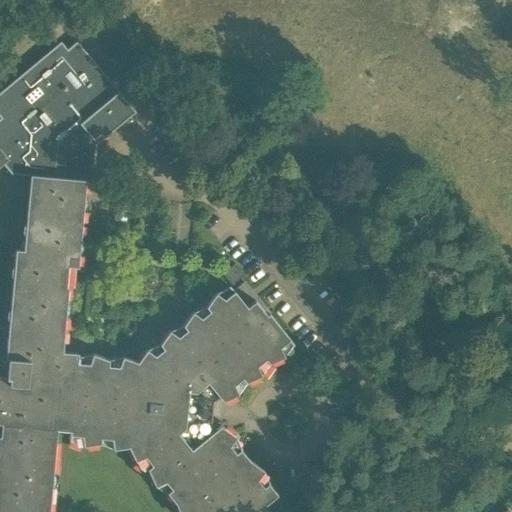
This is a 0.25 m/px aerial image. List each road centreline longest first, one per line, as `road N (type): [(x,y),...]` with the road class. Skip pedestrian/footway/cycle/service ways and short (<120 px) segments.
road 1 (unknown): [(93,45),(125,30),(244,118),(342,221)]
road 2 (residential): [(392,511),(511,410)]
